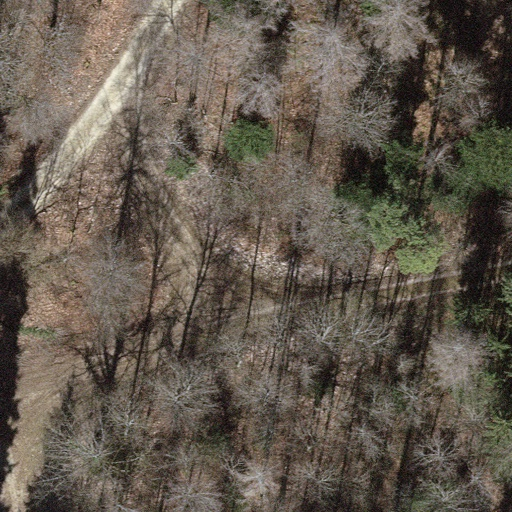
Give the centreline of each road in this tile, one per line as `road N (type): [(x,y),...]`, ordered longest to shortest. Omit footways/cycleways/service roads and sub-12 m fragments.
road 1 (track): [(511,258),(147,348),(0,361)]
road 2 (track): [(124,76),(142,170),(202,263),(291,312)]
road 3 (track): [(169,0),(124,76),(0,207)]
road 4 (track): [(19,474),(147,348)]
